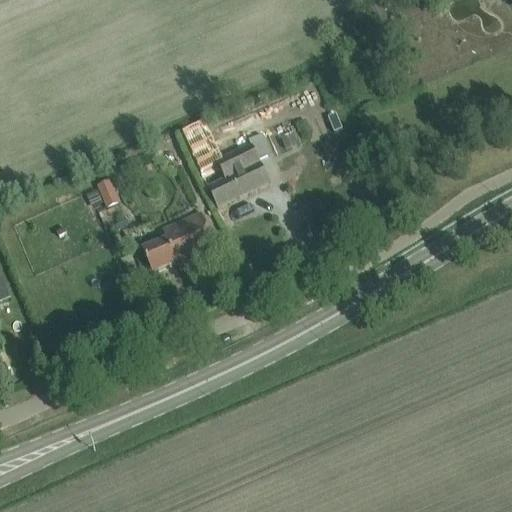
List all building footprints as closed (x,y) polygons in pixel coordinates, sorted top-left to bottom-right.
[(382,6),(368,12),(377,35),(392,29),(382,6)] [(335,28),(327,32),(333,46),(341,43),(335,28)] [(200,128),(187,135),(192,145),(205,139),(200,128)] [(269,185),(259,163),(271,157),(262,138),(249,144),(251,150),(218,166),(226,181),(208,190),(218,210),(269,185)] [(295,140),(283,145),(286,152),(298,148),(295,140)] [(112,184),(98,189),(107,211),(120,205),(112,184)] [(219,256),(211,237),(202,217),(163,234),(167,243),(143,252),(153,277),(177,266),(180,273),(219,256)] [(0,279),(0,278),(0,302),(8,299),(0,279)] [(0,376),(9,373),(0,349),(0,376)]
